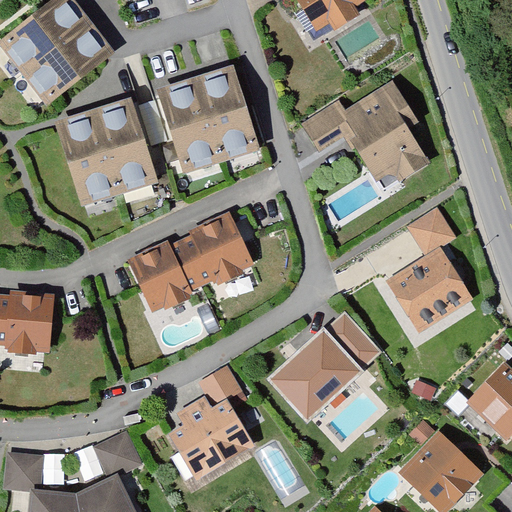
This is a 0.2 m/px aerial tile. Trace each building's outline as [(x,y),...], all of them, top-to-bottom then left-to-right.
[(103,64),(53,0),(50,0),(0,38),(0,51),(45,109),(103,64)] [(285,0),(306,37),(320,29),(328,36),(355,22),(350,13),(374,0),(285,0)] [(228,78),(150,101),(172,177),(250,154),(228,78)] [(341,100),(299,125),(317,153),(344,136),(371,180),(392,167),(401,181),(430,164),(408,128),(418,122),(393,80),(346,109),(341,100)] [(122,106),(45,128),(70,214),(147,192),(122,106)] [(453,242),(436,213),(407,231),(423,257),(378,284),(410,339),(466,305),(435,253),(453,242)] [(225,219),(184,237),(186,243),(204,286),(212,284),(215,291),(239,281),(237,276),(248,271),(225,219)] [(169,250),(165,242),(120,262),(141,311),(158,304),(163,316),(192,303),(186,293),(169,250)] [(186,243),(169,250),(186,293),(204,286),(186,243)] [(48,301),(2,296),(1,302),(0,310),(0,351),(42,357),(48,301)] [(387,315),(374,322),(386,343),(400,336),(387,315)] [(335,316),(259,384),(297,427),(374,359),(335,316)] [(511,442),(511,375),(499,364),(465,401),(478,413),(475,417),(508,447),(511,442)] [(203,401),(167,420),(175,434),(162,441),(188,486),(247,453),(223,411),(244,399),(225,367),(194,385),(203,401)] [(436,511),(447,511),(485,475),(441,430),(398,472),(436,511)] [(39,464),(4,460),(0,490),(0,491),(22,495),(19,511),(121,511),(108,484),(137,470),(122,438),(90,453),(105,484),(69,501),(34,497),(39,464)]
